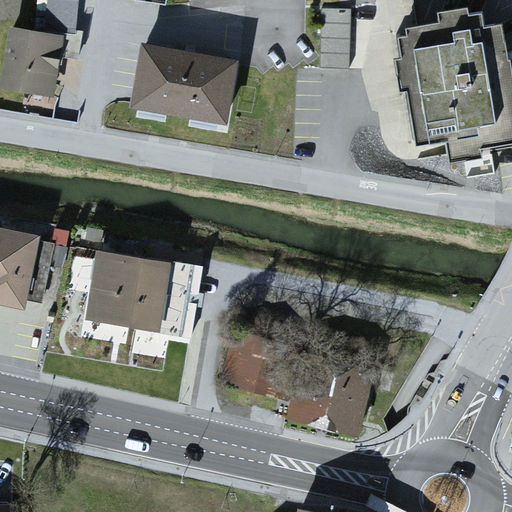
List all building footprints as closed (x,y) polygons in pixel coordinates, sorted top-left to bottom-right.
[(49,0),(46,29),(11,25),(1,90),(60,101),(69,36),(79,38),(82,0),(49,0)] [(511,156),(511,91),(500,11),(395,27),(417,171),(511,156)] [(244,57),(143,41),(129,111),(232,127),(244,57)] [(43,228),(0,219),(0,299),(28,306),(43,228)] [(175,258),(96,246),(84,313),(162,327),(175,258)] [(241,319),(222,381),(283,399),(300,334),(241,319)] [(378,375),(310,355),(290,420),(359,440),(378,375)]
